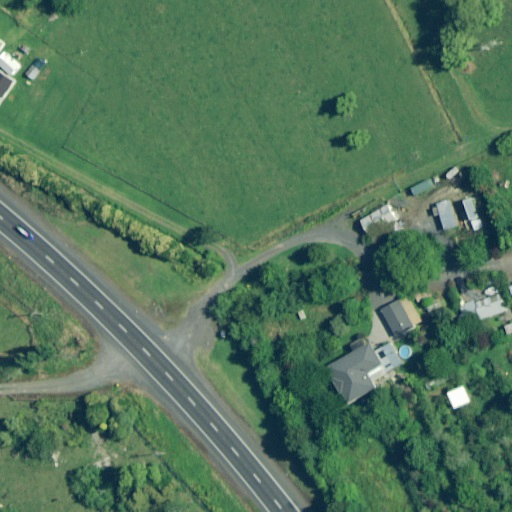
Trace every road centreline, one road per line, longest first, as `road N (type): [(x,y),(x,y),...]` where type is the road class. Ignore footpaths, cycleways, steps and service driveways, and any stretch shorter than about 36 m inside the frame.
road 1 (trunk): [(285,511),(147,350),(0,211)]
road 2 (track): [(0,389),(96,377),(147,350)]
road 3 (track): [(393,185),(511,131)]
